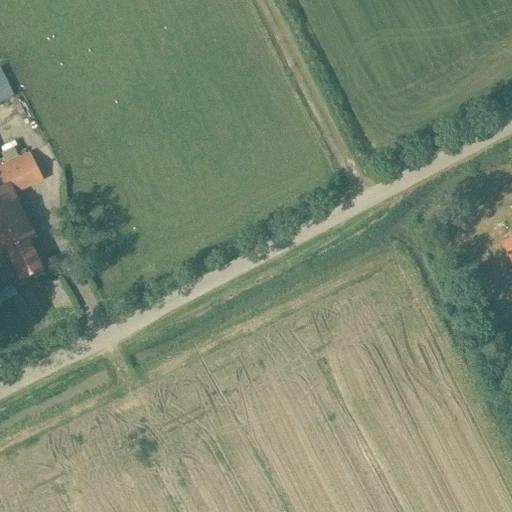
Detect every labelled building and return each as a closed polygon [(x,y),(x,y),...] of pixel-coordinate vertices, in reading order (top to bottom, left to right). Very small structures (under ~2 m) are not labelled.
[(0,102),(12,97),(0,73),(0,102)] [(14,148),(1,154),(6,164),(19,158),(14,148)] [(44,181),(30,152),(19,158),(6,164),(0,166),(0,254),(7,251),(21,280),(43,270),(29,240),(35,237),(15,195),(44,181)] [(511,237),(502,243),(511,263),(511,237)] [(13,285),(0,291),(0,304),(19,295),(13,285)]
